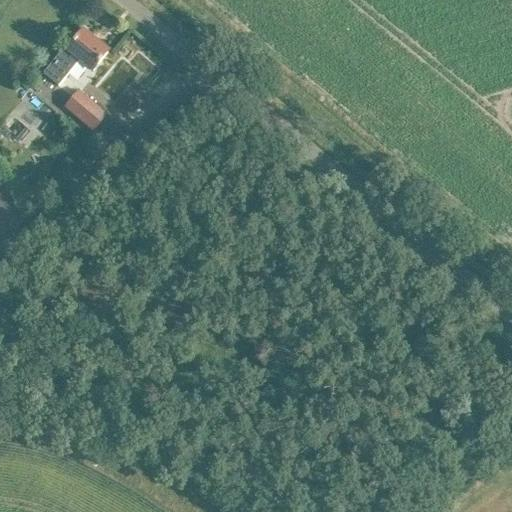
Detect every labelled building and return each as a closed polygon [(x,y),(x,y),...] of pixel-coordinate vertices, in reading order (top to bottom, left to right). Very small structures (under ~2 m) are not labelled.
[(69,50),(65,47),(44,74),(59,86),(80,61),(93,71),(109,51),(84,31),(69,50)] [(79,92),(66,108),(94,131),(107,115),(79,92)] [(124,103),(123,109),(128,113),(134,114),(138,109),(138,103),(134,99),(128,99),(124,103)] [(125,147),(113,134),(99,147),(110,160),(125,147)] [(35,205),(42,192),(30,186),(23,198),(35,205)]
